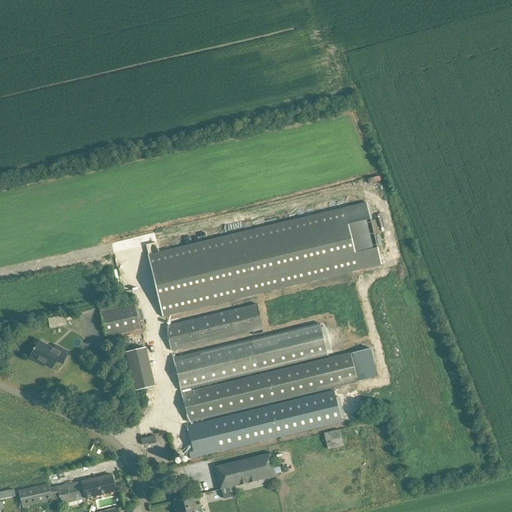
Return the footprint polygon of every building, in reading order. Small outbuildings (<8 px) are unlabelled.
[(366,202),(237,233),(159,252),(157,243),(146,245),(149,255),(148,255),(163,317),(382,265),(366,202)] [(99,309),(100,313),(106,336),(141,328),(135,305),(121,308),(120,304),(99,309)] [(166,327),(172,352),(263,329),(258,304),(166,327)] [(70,314),(64,325),(70,328),(76,317),(70,314)] [(52,320),(44,322),(45,329),(53,327),(52,320)] [(379,377),(372,348),(193,391),(191,384),(327,352),(321,328),(175,363),(189,423),(379,377)] [(39,341),(35,348),(31,357),(52,369),(56,360),(62,364),(68,352),(56,346),(54,350),(39,341)] [(145,348),(126,352),(135,391),(155,387),(145,348)] [(334,391),(197,424),(187,426),(194,455),(190,456),(191,458),(201,456),(342,422),(334,391)] [(324,435),(328,449),(343,445),(340,431),(324,435)] [(155,435),(141,438),(143,445),(156,442),(155,435)] [(276,476),(271,453),(215,467),(220,490),(276,476)] [(106,476),(51,489),(49,483),(19,491),(23,507),(53,499),(60,498),(61,504),(117,491),(113,477),(107,479),(106,476)] [(193,497),(183,499),(174,502),(176,511),(177,510),(177,511),(194,511),(194,507),(195,506),(193,497)]
